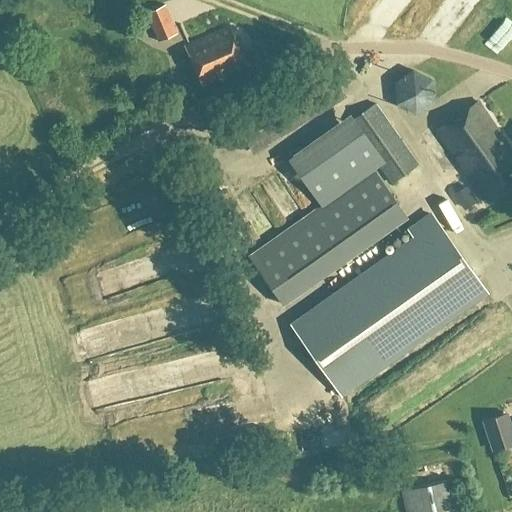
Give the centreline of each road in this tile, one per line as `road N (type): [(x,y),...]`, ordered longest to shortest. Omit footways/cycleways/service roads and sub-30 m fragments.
road 1 (unclassified): [(64,186),(314,50),(403,46),(511,73)]
road 2 (track): [(335,48),(221,0)]
